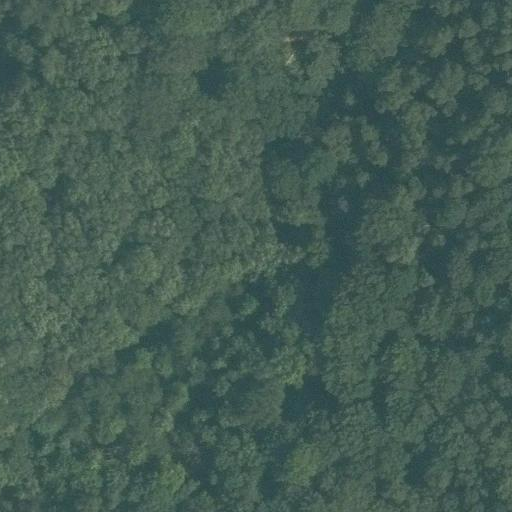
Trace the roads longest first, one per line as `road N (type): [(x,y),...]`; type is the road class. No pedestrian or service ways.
road 1 (track): [(379,511),(314,337),(303,228)]
road 2 (track): [(303,228),(300,180),(310,126),(359,0)]
